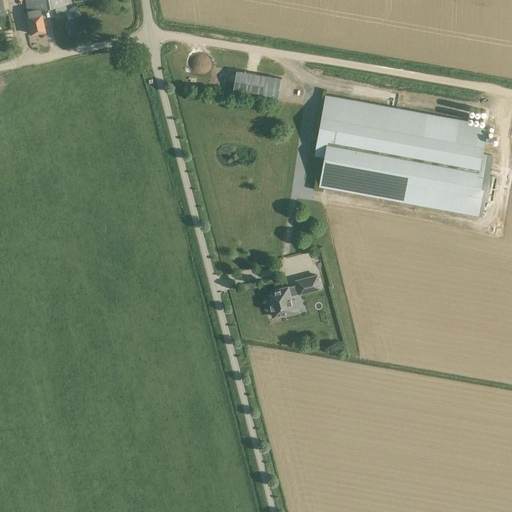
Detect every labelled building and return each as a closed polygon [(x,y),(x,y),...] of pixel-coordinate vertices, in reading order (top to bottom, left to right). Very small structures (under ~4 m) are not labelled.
[(71,2),(70,0),(23,0),(30,34),(44,31),(40,8),(71,2)] [(74,6),(70,9),(76,17),(80,14),(74,6)] [(266,75),(237,70),(233,90),(262,95),(278,98),(282,78),(266,75)] [(327,95),(316,156),(326,157),(321,186),(480,216),(484,197),(493,199),(497,176),(488,174),(491,155),(483,153),(489,125),(327,95)] [(320,288),(317,275),(296,280),(297,284),(291,286),(291,288),(288,288),(288,287),(270,291),(272,298),(269,299),(271,306),(273,316),(284,314),(284,316),(298,312),(294,300),(292,300),(290,296),(320,288)]
